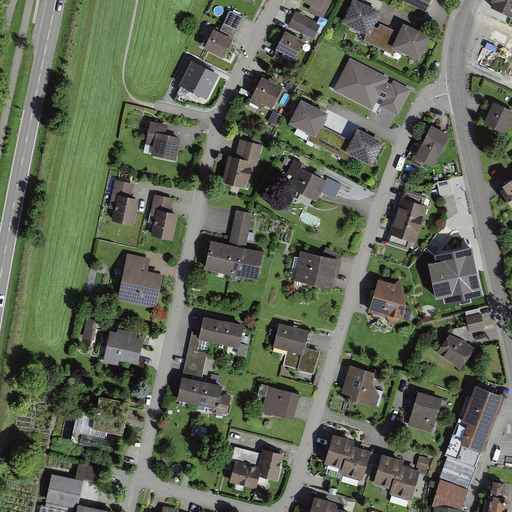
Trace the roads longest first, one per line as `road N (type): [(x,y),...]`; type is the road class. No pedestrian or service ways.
road 1 (residential): [(256,511),(156,485),(145,459),(211,145),(277,0)]
road 2 (residential): [(457,90),(421,106),(401,140),(293,491),(274,511)]
road 3 (secondary): [(57,0),(0,288)]
road 4 (tertiary): [(457,90),(511,344)]
